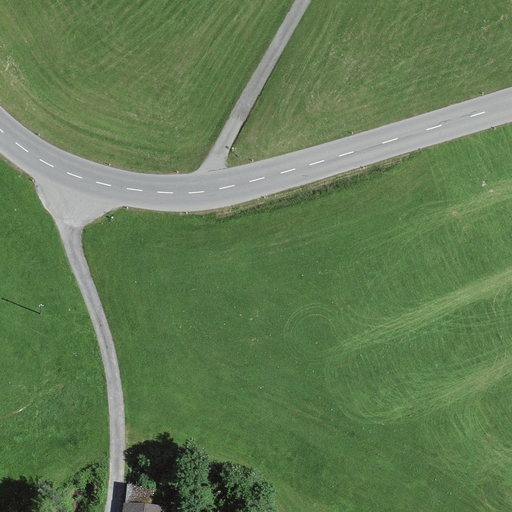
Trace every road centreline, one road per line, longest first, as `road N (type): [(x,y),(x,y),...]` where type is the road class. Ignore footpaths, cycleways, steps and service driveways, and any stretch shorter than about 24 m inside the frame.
road 1 (tertiary): [(511,101),(195,189),(70,170)]
road 2 (unclassified): [(70,170),(63,214),(114,390),(119,447),(110,511)]
road 3 (track): [(303,0),(195,189)]
